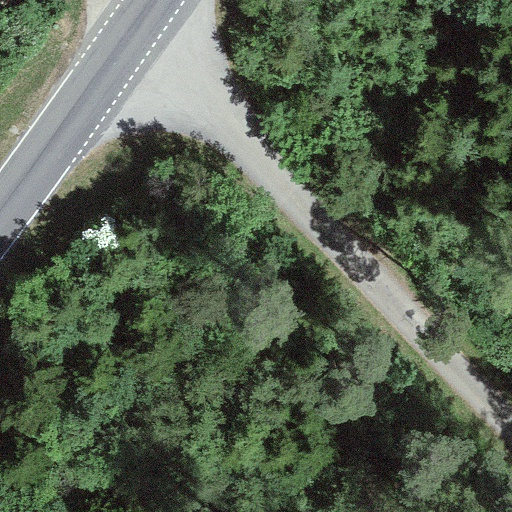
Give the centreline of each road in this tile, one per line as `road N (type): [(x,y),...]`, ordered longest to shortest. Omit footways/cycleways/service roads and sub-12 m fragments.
road 1 (track): [(511,425),(328,224),(131,70),(109,0)]
road 2 (tertiary): [(179,0),(0,242)]
